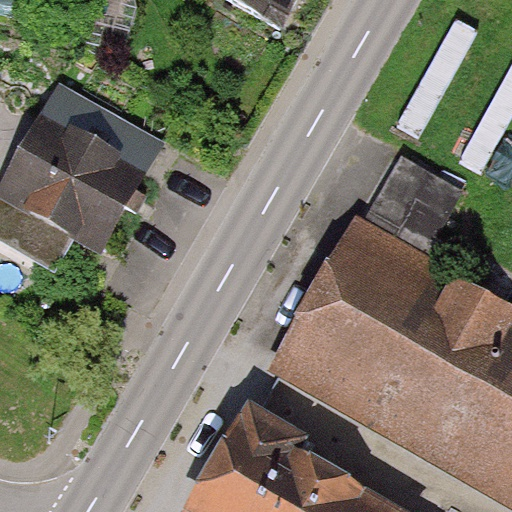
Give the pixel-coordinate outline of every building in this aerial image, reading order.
[(208,0),(284,42),(307,0),(208,0)] [(511,64),(469,162),(493,173),(511,129),(511,64)] [(0,211),(104,271),(172,152),(56,86),(0,182),(0,211)] [(511,499),(511,313),(360,229),(276,379),(507,509),(511,499)] [(251,421),(199,511),(375,511),(291,465),(300,448),(251,421)]
